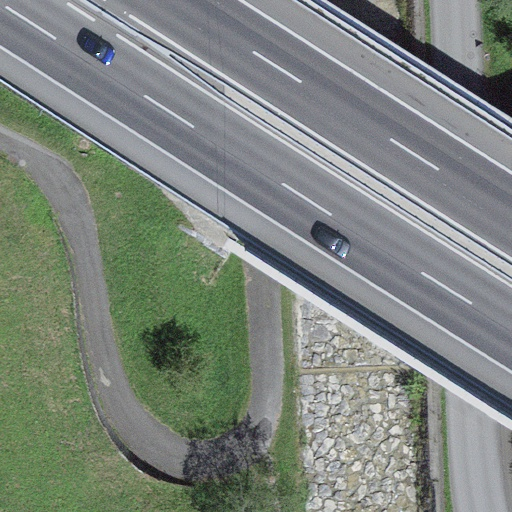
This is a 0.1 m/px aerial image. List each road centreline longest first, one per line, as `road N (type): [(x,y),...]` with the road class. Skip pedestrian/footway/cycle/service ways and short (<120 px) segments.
road 1 (motorway): [(6,0),(511,326)]
road 2 (residential): [(445,0),(480,511)]
road 3 (motorway): [(511,214),(177,0)]
